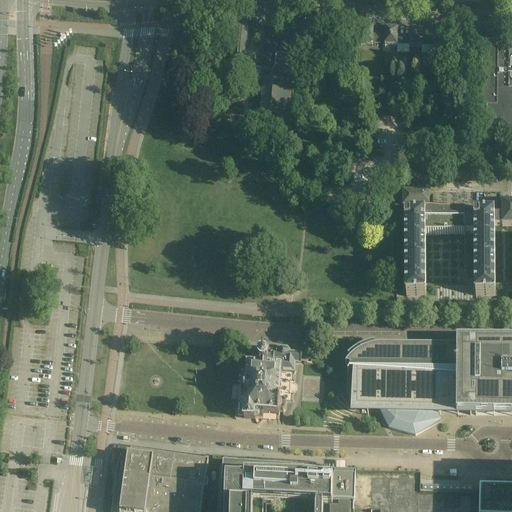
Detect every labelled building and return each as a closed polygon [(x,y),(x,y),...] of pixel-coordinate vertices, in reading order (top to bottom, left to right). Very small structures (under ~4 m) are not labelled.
[(230,34),(228,55),(233,55),(232,69),(233,69),(256,72),(256,70),(270,71),(271,61),(273,61),(274,54),(272,54),(274,35),(265,35),(263,57),(246,55),(248,28),(236,27),(235,34),(230,34)] [(385,37),(373,36),(373,29),(361,29),(360,45),(373,45),(385,45),(385,37)] [(397,47),(397,45),(410,46),(410,37),(398,37),(398,30),(386,30),(385,37),(385,45),(385,46),(397,47)] [(422,48),(422,46),(434,47),(435,39),(422,38),(423,31),(410,31),(410,37),(410,46),(410,47),(422,48)] [(511,44),(488,44),(488,51),(482,51),(482,110),(487,110),(487,141),(511,141),(511,44)] [(265,80),(262,117),(262,118),(262,120),(274,121),(277,81),(265,80)] [(451,97),(452,86),(426,85),(426,96),(451,97)] [(415,123),(414,137),(425,137),(426,124),(415,123)] [(445,172),(445,180),(445,184),(483,183),(483,173),(483,171),(445,172)] [(405,211),(405,215),(406,297),(407,297),(425,297),(426,297),(426,236),(426,235),(464,235),(465,235),(465,233),(475,233),(475,296),(476,296),(476,297),(495,296),(495,225),(502,225),(502,226),(511,225),(511,202),(502,203),(502,209),(428,210),(428,205),(429,205),(429,190),(403,190),(403,205),(407,205),(407,210),(407,211),(405,211)] [(503,417),(511,416),(511,343),(457,344),(457,347),(386,346),(383,346),(381,346),(378,347),(376,347),(375,343),(373,343),(371,344),(369,344),(367,345),(366,345),(364,346),(362,347),(360,348),(358,349),(357,350),(355,351),(353,352),(352,353),(350,355),(349,356),(348,357),(351,359),(350,361),(349,362),(348,364),(347,365),(346,366),(347,367),(350,370),(349,372),(348,374),(458,381),(458,404),(458,416),(464,417),(471,417),(476,417),(503,417)] [(249,358),(249,359),(247,385),(246,385),(246,387),(243,390),(242,396),(245,400),(245,402),(246,402),(245,421),(256,421),(256,414),(280,416),(280,413),(284,413),(286,411),(287,402),(281,402),(281,399),(280,399),(282,373),(295,374),(296,364),(302,365),(303,355),(291,354),(291,352),(288,349),(281,349),(278,351),(278,353),(270,352),(269,352),(262,351),(262,358),(249,358)] [(398,453),(397,466),(408,466),(408,453),(398,453)] [(511,511),(511,489),(486,489),(486,493),(485,511),(339,511),(339,509),(355,509),(355,505),(356,471),(345,471),(321,469),(321,470),(313,470),(312,469),(311,469),(234,465),(224,464),(223,471),(225,471),(222,511),(511,511)]
